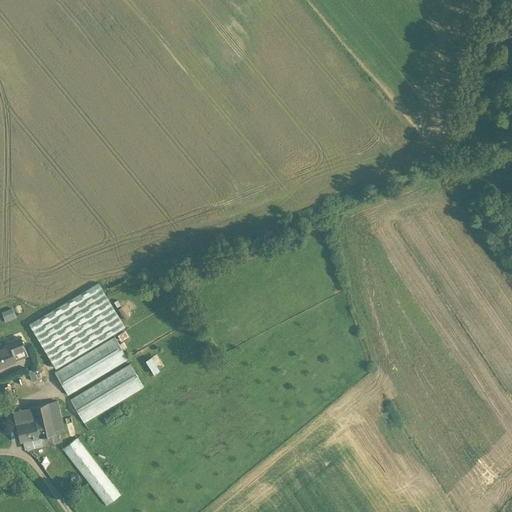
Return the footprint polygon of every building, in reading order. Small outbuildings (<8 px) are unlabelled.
[(27,323),(54,368),(124,326),(97,282),(27,323)] [(1,312),(4,319),(13,315),(10,308),(1,312)] [(115,336),(54,372),(68,394),(128,358),(115,336)] [(20,337),(13,340),(17,351),(24,348),(20,337)] [(8,345),(0,348),(0,366),(15,360),(12,353),(17,351),(13,340),(7,343),(8,345)] [(151,373),(157,370),(154,363),(159,361),(155,353),(144,359),(151,373)] [(131,363),(71,399),(84,422),(145,385),(131,363)] [(29,369),(34,379),(41,377),(36,366),(29,369)] [(48,402),(53,425),(60,423),(55,401),(48,402)] [(33,417),(38,437),(55,433),(53,425),(48,402),(30,406),(33,417)] [(33,417),(15,421),(20,441),(38,437),(33,417)] [(71,417),(65,419),(70,437),(76,435),(71,417)] [(53,425),(55,433),(62,431),(60,423),(53,425)] [(121,494),(77,437),(62,449),(106,505),(121,494)]
